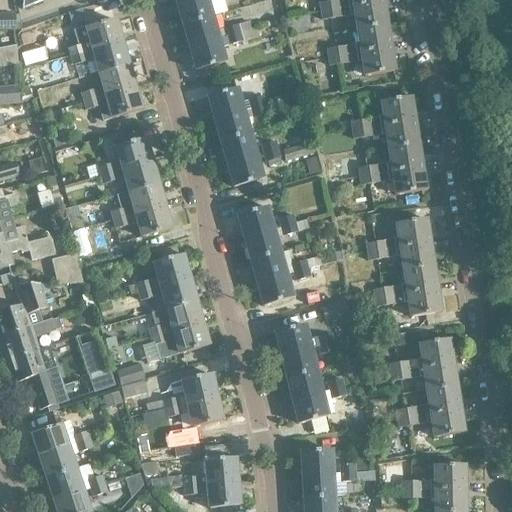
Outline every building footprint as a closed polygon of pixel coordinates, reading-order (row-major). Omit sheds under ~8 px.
[(22,0),(21,10),(44,0),(22,0)] [(188,0),(176,4),(182,26),(211,18),(207,4),(214,2),(213,0),(188,0)] [(338,10),(367,5),(382,3),(381,0),(345,0),(337,1),(338,10)] [(337,1),(327,3),(329,11),(338,10),(337,1)] [(327,3),(318,4),(319,13),(329,11),(327,3)] [(356,31),(371,28),(386,26),(382,3),(367,5),(338,10),(339,18),(349,17),(349,18),(354,17),(356,31)] [(329,11),(330,20),(339,18),(338,10),(329,11)] [(320,21),(330,20),(329,11),(319,13),(320,21)] [(15,15),(0,15),(0,29),(15,30),(15,15)] [(211,18),(182,26),(189,49),(217,41),(225,39),(222,30),(215,32),(211,18)] [(89,43),(82,45),(85,54),(92,51),(121,43),(114,20),(85,29),(89,43)] [(248,23),(222,30),(225,39),(240,34),(250,31),(248,23)] [(386,26),(371,28),(356,31),(358,44),(353,45),(353,46),(345,47),(346,56),(389,49),(386,26)] [(240,34),(225,39),(227,47),(242,43),(258,38),(255,30),(250,31),(240,34)] [(0,34),(0,49),(1,49),(14,47),(11,32),(0,34)] [(217,41),(189,49),(195,72),(224,63),(220,49),(227,47),(225,39),(217,41)] [(92,51),(85,54),(87,62),(94,60),(96,65),(98,73),(98,74),(127,66),(121,43),(92,51)] [(82,45),(67,50),(69,58),(85,54),(82,45)] [(14,47),(0,49),(0,56),(3,69),(17,66),(16,47),(14,47)] [(345,47),(335,49),(336,58),(346,56),(345,47)] [(335,49),(326,51),(327,59),(336,58),(335,49)] [(389,49),(346,56),(347,64),(356,63),(356,64),(361,63),(364,77),(393,73),(389,49)] [(43,50),(21,56),(24,66),(46,60),(43,50)] [(72,66),(87,62),(85,54),(69,58),(72,66)] [(336,58),(338,66),(347,64),(346,56),(336,58)] [(328,67),(338,66),(336,58),(327,59),(328,67)] [(133,88),(127,66),(98,74),(105,96),(133,88)] [(19,86),(0,87),(0,106),(20,105),(20,100),(19,90),(19,86)] [(101,106),(97,107),(102,122),(111,120),(140,111),(133,88),(105,96),(99,98),(101,106)] [(236,89),(207,98),(213,121),(242,113),(249,111),(247,103),(240,104),(236,89)] [(95,90),(80,94),(82,103),(98,98),(95,90)] [(98,98),(82,103),(85,111),(97,107),(101,106),(99,98),(98,98)] [(264,107),(262,98),(247,103),(249,111),(264,107)] [(371,129),(399,124),(413,122),(410,98),(380,103),(382,117),(377,118),(377,119),(369,120),(371,129)] [(249,111),(252,119),(267,115),(264,107),(249,111)] [(60,111),(48,114),(52,125),(63,122),(60,111)] [(242,113),(213,121),(220,143),(249,135),(242,113)] [(369,120),(359,122),(361,130),(371,129),(369,120)] [(361,130),(359,122),(349,123),(351,132),(361,130)] [(387,150),(402,147),(417,145),(413,122),(399,124),(371,129),(372,137),(380,136),(380,137),(385,136),(387,150)] [(361,130),(362,139),(372,137),(371,129),(361,130)] [(352,140),(362,139),(361,130),(351,132),(352,140)] [(249,135),(220,143),(226,166),(255,158),(249,135)] [(119,162),(112,164),(114,172),(122,170),(150,162),(144,139),(115,148),(119,162)] [(277,151),(275,143),(260,147),(262,155),(277,151)] [(311,144),(282,152),(284,162),(313,153),(311,144)] [(417,145),(402,147),(387,150),(390,163),(385,164),(385,165),(377,166),(378,175),(421,168),(417,145)] [(262,155),(265,164),(280,159),(277,151),(262,155)] [(319,173),(315,157),(304,161),(308,176),(319,173)] [(226,166),(233,188),(262,180),(255,158),(226,166)] [(40,159),(27,163),(31,176),(44,172),(40,159)] [(128,193),(157,185),(150,162),(122,170),(128,193)] [(0,182),(17,177),(13,164),(0,167),(0,182)] [(112,164),(97,169),(99,177),(114,172),(112,164)] [(377,166),(367,168),(368,176),(378,175),(377,166)] [(368,176),(367,168),(357,169),(358,178),(368,176)] [(424,192),(421,168),(378,175),(380,183),(387,182),(388,183),(393,182),(395,197),(424,192)] [(101,185),(117,181),(114,172),(99,177),(101,185)] [(368,176),(370,185),(380,183),(378,175),(368,176)] [(359,187),(370,185),(368,176),(358,178),(359,187)] [(128,193),(116,197),(120,210),(125,208),(128,217),(163,207),(157,185),(128,193)] [(0,222),(10,219),(7,208),(16,206),(13,195),(2,198),(0,191),(0,190),(0,222)] [(163,207),(128,217),(130,225),(137,223),(141,239),(170,230),(163,207)] [(120,210),(110,213),(111,217),(112,221),(128,217),(125,208),(120,210)] [(243,239),(272,231),(265,208),(237,216),(243,239)] [(112,221),(115,230),(130,225),(128,217),(112,221)] [(292,217),(277,221),(279,229),(294,225),(292,217)] [(0,245),(25,238),(22,228),(13,231),(10,219),(0,222),(0,245)] [(386,251),(429,244),(425,220),(395,225),(397,239),(392,240),(393,241),(384,242),(386,251)] [(294,225),(279,229),(282,238),(297,233),(308,230),(306,222),(294,225)] [(272,231),(243,239),(250,262),(278,254),(274,240),(282,238),(279,229),(272,231)] [(25,238),(0,245),(0,268),(11,266),(8,255),(21,252),(22,255),(28,253),(30,262),(55,256),(49,238),(27,244),(25,238)] [(384,242),(374,244),(376,252),(386,251),(384,242)] [(376,252),(374,244),(364,245),(366,254),(376,252)] [(403,271),(417,269),(432,267),(429,244),(386,251),(387,259),(395,258),(395,259),(400,258),(403,271)] [(376,252),(377,261),(387,259),(386,251),(376,252)] [(367,262),(377,261),(376,252),(366,254),(367,262)] [(285,276),(278,254),(250,262),(256,284),(285,276)] [(83,286),(76,256),(51,262),(58,286),(83,286)] [(152,264),(159,287),(188,279),(181,256),(152,264)] [(293,265),(289,266),(292,274),(307,270),(320,266),(318,258),(304,261),(293,265)] [(307,270),(292,274),(294,282),(309,278),(312,288),(325,284),(320,266),(307,270)] [(393,297),(421,292),(436,290),(432,267),(417,269),(403,271),(405,285),(400,286),(400,287),(392,288),(393,297)] [(9,273),(0,275),(0,282),(1,287),(12,283),(9,273)] [(285,276),(256,284),(262,307),(291,299),(285,276)] [(165,310),(194,302),(188,279),(159,287),(165,310)] [(151,281),(136,285),(138,293),(153,289),(151,281)] [(41,325),(36,312),(46,309),(38,284),(13,287),(20,306),(0,312),(0,334),(1,335),(2,338),(41,325)] [(392,288),(382,290),(383,298),(393,297),(392,288)] [(140,302),(156,297),(153,289),(138,293),(140,302)] [(383,298),(382,290),(372,291),(373,300),(383,298)] [(436,290),(421,292),(393,297),(395,305),(403,304),(403,305),(408,304),(410,318),(440,313),(436,290)] [(383,298),(385,307),(395,305),(393,297),(383,298)] [(374,308),(385,307),(383,298),(373,300),(374,308)] [(345,301),(320,307),(324,322),(349,316),(345,301)] [(165,310),(150,314),(154,328),(164,325),(166,334),(201,324),(194,302),(165,310)] [(41,325),(2,338),(5,347),(3,350),(4,355),(8,357),(9,360),(37,351),(31,334),(40,331),(42,336),(54,332),(54,331),(60,329),(57,319),(51,321),(41,325)] [(168,342),(154,346),(158,361),(178,355),(207,347),(201,324),(166,334),(168,342)] [(154,328),(148,330),(151,338),(166,334),(164,325),(154,328)] [(303,326),(274,333),(280,356),(309,349),(318,347),(316,338),(307,341),(303,326)] [(153,346),(168,342),(166,334),(151,338),(153,346)] [(333,343),(331,335),(316,338),(318,347),(333,343)] [(114,337),(104,340),(107,351),(117,348),(114,337)] [(416,361),(408,362),(409,371),(417,369),(452,364),(448,340),(418,345),(420,359),(415,360),(416,361)] [(94,343),(79,348),(90,381),(105,376),(94,343)] [(318,347),(320,355),(335,351),(333,343),(318,347)] [(286,379),(315,372),(309,349),(280,356),(286,379)] [(44,373),(37,351),(9,360),(10,363),(8,367),(10,372),(14,374),(17,383),(29,379),(39,411),(66,402),(55,369),(44,373)] [(408,362),(398,364),(399,372),(409,371),(408,362)] [(399,372),(398,364),(387,365),(389,374),(399,372)] [(417,369),(409,371),(411,379),(418,378),(418,379),(423,378),(426,392),(455,387),(452,364),(417,369)] [(139,367),(116,374),(120,388),(143,381),(139,367)] [(399,372),(400,381),(411,379),(409,371),(399,372)] [(291,402),(320,394),(315,372),(286,379),(291,402)] [(390,382),(400,381),(399,372),(389,374),(390,382)] [(113,386),(109,374),(90,381),(94,393),(113,386)] [(184,397),(179,398),(181,406),(186,405),(215,398),(210,375),(181,382),(184,397)] [(342,380),(327,384),(329,392),(344,388),(342,380)] [(142,383),(121,389),(124,400),(145,394),(142,383)] [(423,407),(415,408),(416,417),(424,416),(459,410),(455,387),(426,392),(428,405),(423,406),(423,407)] [(329,392),(332,401),(333,400),(347,397),(344,388),(329,392)] [(320,394),(291,402),(297,425),(326,418),(323,407),(334,404),(333,400),(332,401),(329,392),(320,394)] [(117,393),(102,398),(106,409),(121,404),(117,393)] [(164,402),(147,406),(149,414),(164,410),(181,406),(179,398),(164,402)] [(186,405),(181,406),(183,415),(188,414),(191,428),(221,422),(215,398),(186,405)] [(181,406),(164,410),(166,419),(168,418),(183,415),(181,406)] [(415,408),(405,410),(406,418),(416,417),(415,408)] [(149,414),(143,415),(146,425),(157,423),(166,420),(166,419),(164,410),(149,414)] [(406,418),(405,410),(395,412),(396,420),(406,418)] [(424,416),(416,417),(418,425),(426,424),(426,425),(431,424),(433,438),(463,434),(459,410),(424,416)] [(406,418),(408,427),(418,425),(416,417),(406,418)] [(398,429),(408,427),(406,418),(396,420),(398,429)] [(59,425),(31,434),(38,457),(74,445),(72,437),(74,436),(69,422),(59,425)] [(74,436),(72,437),(74,445),(89,440),(87,432),(74,436)] [(77,454),(92,449),(89,440),(74,445),(77,454)] [(74,445),(38,457),(46,479),(74,470),(70,456),(77,454),(74,445)] [(330,451),(300,453),(301,477),(331,475),(338,475),(337,466),(331,466),(330,451)] [(153,452),(138,454),(139,464),(140,468),(143,478),(157,476),(154,452),(153,452)] [(204,462),(206,486),(236,483),(234,459),(204,462)] [(353,465),(337,466),(338,475),(353,474),(353,465)] [(429,482),(421,482),(421,491),(429,491),(464,490),(463,466),(433,467),(434,481),(429,481),(429,482)] [(82,492),(74,470),(46,479),(53,502),(82,492)] [(353,474),(338,475),(338,483),(354,482),(373,481),(373,473),(353,474)] [(331,475),(301,477),(303,500),(333,498),(332,484),(338,483),(338,475),(331,475)] [(101,476),(86,482),(89,490),(104,485),(101,476)] [(183,477),(151,481),(152,490),(184,487),(184,488),(200,486),(199,477),(183,479),(183,477)] [(410,491),(410,482),(400,483),(400,491),(410,491)] [(421,482),(410,482),(410,491),(421,491),(421,482)] [(238,507),(236,483),(206,486),(208,510),(238,507)] [(92,498),(107,493),(104,485),(89,490),(92,498)] [(184,488),(185,496),(201,495),(200,486),(184,488)] [(429,491),(421,491),(421,500),(429,499),(429,500),(434,500),(434,511),(464,511),(464,490),(429,491)] [(400,500),(411,500),(410,491),(400,491),(400,500)] [(410,491),(411,500),(421,500),(421,491),(410,491)] [(88,511),(82,492),(53,502),(56,511),(88,511)] [(303,511),(333,511),(333,498),(303,500),(303,511)]
